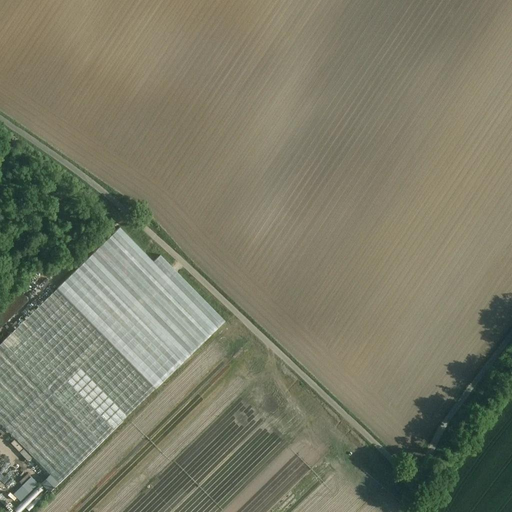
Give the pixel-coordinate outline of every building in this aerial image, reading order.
[(119,228),(57,290),(155,389),(225,321),(161,256),(154,262),(119,228)] [(16,289),(0,304),(0,327),(28,300),(16,289)] [(57,290),(0,344),(0,424),(49,475),(41,484),(49,492),(155,389),(57,290)] [(23,486),(31,477),(28,474),(19,482),(23,486)] [(23,486),(14,495),(21,501),(38,484),(31,477),(23,486)] [(43,491),(38,486),(14,510),(15,511),(21,511),(26,508),(41,493),(43,491)] [(29,511),(45,497),(41,493),(26,508),(29,511)]
